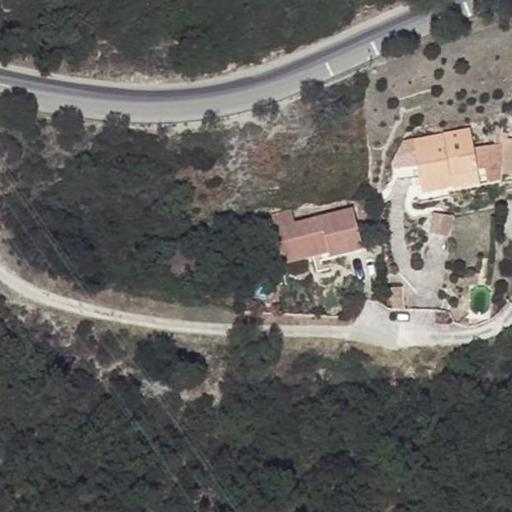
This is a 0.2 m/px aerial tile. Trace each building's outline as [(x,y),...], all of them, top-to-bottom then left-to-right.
[(419,159),(424,188),(448,183),(446,171),(478,165),(473,138),(470,123),(414,134),(419,159)] [(414,134),(392,138),(393,159),(393,164),(419,159),(414,134)] [(503,140),(473,138),(478,165),(482,180),(501,176),(502,170),(500,170),(502,147),(503,147),(503,140)] [(511,147),(503,147),(502,147),(500,170),(502,170),(511,170),(511,147)] [(482,180),(478,165),(446,171),(448,183),(454,182),(454,186),(482,180)] [(273,214),(275,228),(294,223),(292,210),(273,214)] [(354,210),(294,223),(275,228),(284,264),(330,254),(331,259),(364,252),(354,210)] [(434,213),(433,235),(453,236),(454,214),(434,213)] [(400,281),(390,282),(391,304),(402,304),(400,281)]
